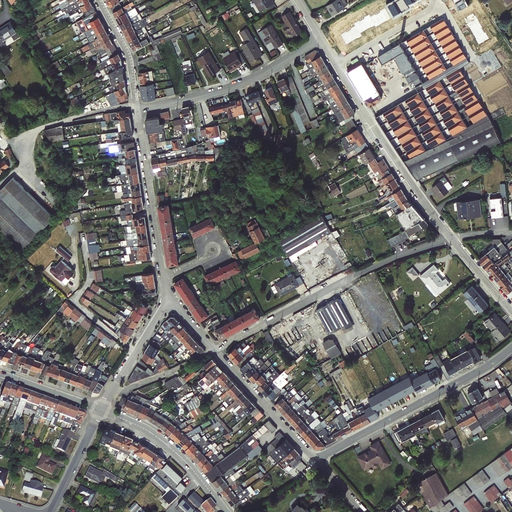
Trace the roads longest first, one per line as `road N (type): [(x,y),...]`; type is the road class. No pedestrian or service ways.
road 1 (residential): [(450,238),(385,260),(216,348)]
road 2 (residential): [(511,348),(314,459)]
road 3 (residential): [(450,238),(334,63)]
road 4 (residential): [(319,38),(231,87),(136,110)]
road 5 (residential): [(136,110),(164,289)]
road 6 (tertiary): [(102,409),(172,448),(225,511)]
road 7 (residential): [(314,459),(216,348)]
road 8 (residential): [(334,63),(436,0)]
